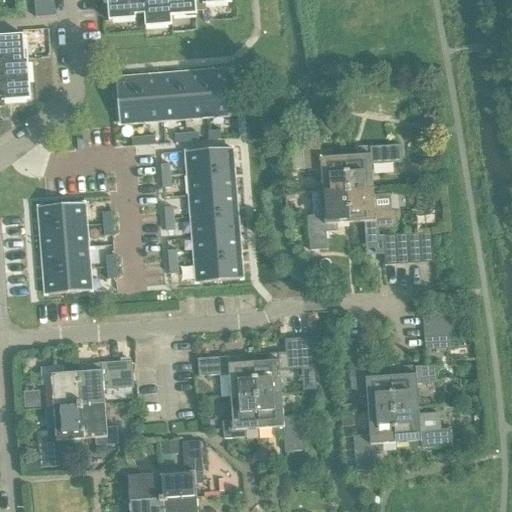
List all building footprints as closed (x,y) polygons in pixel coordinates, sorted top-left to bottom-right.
[(54,0),(34,0),(36,18),(56,16),(54,0)] [(135,15),(144,14),(143,0),(107,0),(109,21),(135,19),(135,15)] [(143,0),(144,14),(145,27),(171,25),(171,16),(169,0),(143,0)] [(169,0),(171,16),(196,14),(196,12),(195,0),(169,0)] [(195,0),(196,12),(206,11),(206,4),(231,2),(230,0),(195,0)] [(0,107),(5,107),(5,101),(30,99),(27,60),(24,60),(23,35),(0,36),(0,107)] [(206,73),(203,73),(206,114),(207,118),(229,116),(226,71),(223,71),(222,71),(215,72),(214,72),(212,72),(211,72),(207,73),(206,72),(206,73)] [(184,74),(181,75),(185,120),(207,118),(206,114),(203,73),(201,73),(193,74),(193,73),(192,73),(192,74),(190,74),(189,74),(185,74),(184,74)] [(161,76),(160,76),(164,122),(167,121),(185,120),(181,75),(179,75),(179,74),(178,75),(174,75),(173,75),(170,76),(170,75),(170,76),(162,76),(161,76)] [(141,78),(138,78),(142,123),(164,122),(160,76),(159,76),(158,76),(158,77),(150,77),(149,77),(147,77),(146,77),(142,78),(142,77),(141,77),(141,78)] [(118,80),(116,80),(119,125),(142,123),(138,78),(136,78),(135,78),(131,79),(130,78),(130,79),(127,79),(119,80),(119,79),(118,79),(118,80)] [(220,132),(208,133),(208,141),(220,140),(220,132)] [(198,134),(186,135),(187,143),(199,142),(198,135),(198,134)] [(302,137),(290,138),(292,171),(304,170),(320,169),(322,193),(348,191),(345,157),(329,158),(329,151),(320,151),(319,134),(301,135),(302,137)] [(186,135),(174,136),(175,144),(187,143),(186,135)] [(155,137),(143,138),(144,146),(156,145),(155,137)] [(143,138),(131,139),(132,147),(144,146),(143,138)] [(361,156),(345,157),(348,191),(373,189),(371,165),(401,163),(400,146),(361,149),(361,156)] [(232,149),(186,153),(188,175),(233,172),(233,169),(234,169),(233,168),(233,164),(233,163),(232,161),(233,161),(233,160),(232,160),(232,152),(232,151),(232,149)] [(169,165),(161,165),(162,177),(170,177),(169,165)] [(233,172),(188,175),(190,197),(235,193),(235,192),(235,191),(234,183),(235,183),(235,182),(234,183),(234,180),(234,179),(234,175),(234,174),(233,172)] [(170,177),(162,177),(163,189),(171,189),(170,177)] [(373,189),(348,191),(350,223),(364,223),(365,246),(375,245),(376,255),(384,254),(383,237),(379,237),(378,229),(396,228),(395,210),(391,211),(390,195),(373,197),(373,189)] [(312,217),(308,217),(310,252),(327,251),(326,233),(335,232),(334,225),(350,223),(348,191),(322,193),(311,194),(312,217)] [(235,193),(190,197),(191,218),(237,215),(237,212),(237,211),(236,211),(236,207),(237,207),(236,206),(236,204),(236,203),(235,195),(236,195),(236,194),(235,194),(235,193)] [(39,210),(39,211),(40,219),(39,219),(40,219),(40,222),(39,222),(40,223),(40,222),(40,227),(40,228),(41,230),(86,227),(84,204),(39,208),(39,210)] [(173,208),(165,208),(166,220),(174,220),(173,208)] [(111,213),(103,213),(104,225),(112,225),(111,213)] [(237,215),(191,218),(193,240),(238,236),(238,235),(239,235),(239,234),(238,234),(238,226),(237,223),(238,223),(238,222),(237,223),(237,218),(237,217),(237,215)] [(174,220),(166,220),(167,232),(175,232),(174,220)] [(112,225),(104,225),(105,237),(113,237),(112,225)] [(41,233),(40,233),(40,234),(41,234),(41,238),(41,239),(41,241),(41,242),(42,250),(42,251),(42,252),(88,248),(86,227),(41,230),(41,233)] [(432,233),(420,234),(421,263),(433,262),(434,262),(432,233)] [(420,234),(408,235),(410,264),(421,263),(420,234)] [(408,235),(396,236),(398,265),(410,264),(408,235)] [(238,236),(193,240),(195,261),(240,258),(240,255),(240,254),(240,250),(240,249),(239,249),(239,247),(240,247),(240,246),(239,246),(239,238),(238,236)] [(396,236),(383,237),(384,254),(385,266),(387,266),(398,265),(396,236)] [(42,253),(42,254),(43,262),(43,263),(43,262),(43,265),(43,266),(44,270),(43,270),(43,271),(44,271),(44,273),(89,270),(88,248),(42,252),(42,253)] [(176,251),(168,252),(169,264),(177,263),(176,251)] [(114,256),(106,256),(107,268),(115,268),(114,256)] [(240,258),(195,261),(197,284),(242,280),(242,278),(242,277),(241,269),(242,269),(241,269),(241,266),(240,261),(241,261),(241,260),(240,260),(240,258)] [(177,263),(169,264),(170,275),(178,275),(177,263)] [(115,268),(107,268),(108,280),(116,280),(115,268)] [(44,276),(44,277),(45,281),(44,281),(44,282),(45,282),(45,284),(44,284),(45,285),(46,293),(45,293),(45,294),(46,294),(46,296),(91,292),(89,270),(44,273),(44,276)] [(423,314),(424,327),(453,325),(452,312),(423,314)] [(424,327),(424,338),(454,336),(453,325),(424,327)] [(424,338),(425,351),(455,349),(454,336),(424,338)] [(269,362),(254,363),(256,397),(282,395),(280,372),(314,369),(312,339),(284,341),(285,354),(269,355),(269,362)] [(367,390),(369,413),(394,411),(392,377),(375,378),(374,371),(366,371),(363,340),(348,341),(351,390),(367,390)] [(229,375),(230,399),(256,397),(254,363),(237,364),(237,357),(198,360),(199,377),(229,375)] [(93,371),(77,373),(79,408),(105,406),(104,390),(121,388),(133,388),(131,361),(92,364),(93,371)] [(392,377),(394,411),(418,409),(417,385),(436,384),(435,366),(406,368),(407,376),(392,377)] [(60,367),(40,368),(42,386),(52,385),(54,410),(79,408),(77,373),(61,374),(60,367)] [(256,397),(259,431),(274,429),(275,436),(283,436),(284,453),(302,452),(299,417),(283,418),(282,395),(256,397)] [(222,422),(223,430),(224,440),(243,439),(243,432),(259,431),(256,397),(230,399),(232,421),(222,422)] [(105,406),(79,408),(81,440),(98,438),(98,446),(118,445),(118,438),(117,427),(107,427),(107,425),(106,424),(105,406)] [(49,431),(37,432),(39,469),(60,467),(58,449),(67,448),(66,441),(81,440),(79,408),(54,410),(55,431),(49,431)] [(418,409),(394,411),(396,444),(411,442),(412,450),(451,447),(450,429),(440,430),(439,418),(419,420),(418,409)] [(379,445),(396,444),(394,411),(369,413),(370,436),(353,437),(355,472),(373,471),(371,453),(380,452),(379,445)] [(200,419),(201,431),(210,431),(210,419),(200,419)] [(164,441),(164,455),(178,454),(177,441),(164,441)] [(185,474),(162,475),(164,501),(197,499),(196,482),(203,481),(201,442),(183,443),(185,474)] [(129,487),(130,504),(164,501),(162,475),(138,477),(138,466),(120,468),(122,488),(129,487)] [(198,511),(197,499),(164,501),(164,511),(198,511)] [(164,511),(164,501),(130,504),(130,511),(164,511)]
